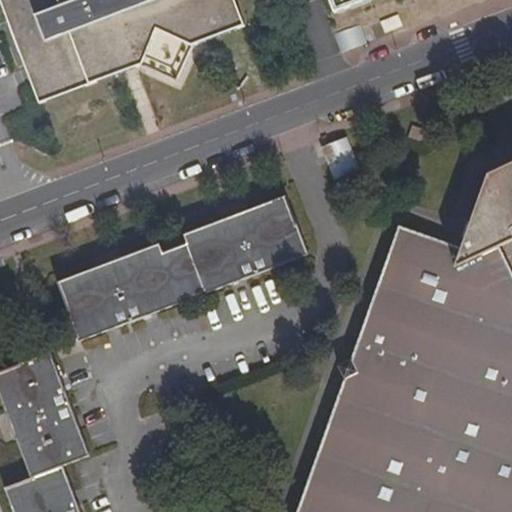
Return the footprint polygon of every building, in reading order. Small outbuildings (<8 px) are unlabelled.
[(178,83),(194,47),(245,28),(234,0),(0,0),(0,3),(26,70),(31,86),(40,107),(142,67),(178,83)] [(329,0),(334,12),(367,0),(329,0)] [(362,27),(342,30),(344,44),(364,41),(362,27)] [(424,130),(412,125),(408,137),(419,142),(424,130)] [(322,148),(335,179),(360,169),(348,138),(322,148)] [(462,249),(511,266),(511,164),(487,176),(462,249)] [(184,235),(188,246),(206,291),(208,295),(310,256),(287,196),(249,211),(252,216),(227,226),(224,220),(184,235)] [(249,211),(224,220),(227,226),(252,216),(249,211)] [(511,511),(511,266),(462,249),(450,244),(399,227),(297,511),(511,511)] [(161,244),(121,259),(123,265),(100,274),(98,268),(57,284),(81,343),(185,304),(183,300),(165,254),(161,244)] [(188,246),(165,254),(183,300),(206,291),(188,246)] [(123,265),(121,259),(98,268),(100,274),(123,265)] [(80,511),(63,467),(91,457),(52,354),(0,374),(0,393),(9,417),(15,415),(22,436),(16,438),(31,479),(6,489),(14,511),(80,511)] [(15,415),(9,417),(16,438),(22,436),(15,415)]
